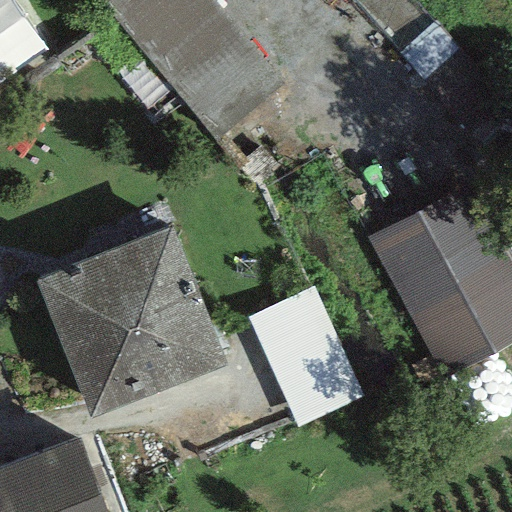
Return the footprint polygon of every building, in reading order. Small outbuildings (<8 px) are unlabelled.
[(221,0),(107,0),(232,146),(298,90),(221,0)] [(511,332),(511,259),(469,180),(371,233),(445,369),(511,332)] [(172,211),(33,269),(93,413),(233,355),(172,211)] [(305,286),(259,305),(307,418),(353,398),(305,286)] [(0,511),(113,511),(82,426),(0,456),(0,511)]
